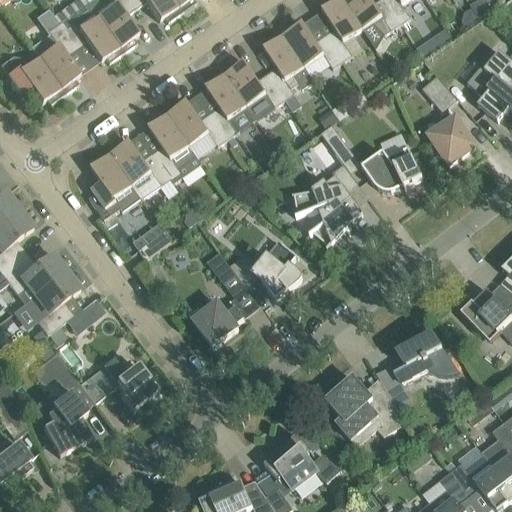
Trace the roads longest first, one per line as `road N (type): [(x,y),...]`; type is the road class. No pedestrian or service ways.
road 1 (residential): [(217,419),(511,194)]
road 2 (residential): [(217,419),(30,169)]
road 3 (residential): [(30,169),(283,0)]
road 4 (residential): [(94,511),(217,419)]
